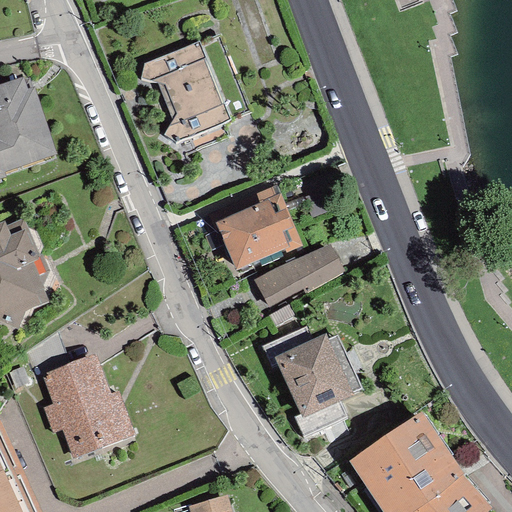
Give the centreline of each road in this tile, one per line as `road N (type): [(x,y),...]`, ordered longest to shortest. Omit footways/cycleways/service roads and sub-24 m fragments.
road 1 (residential): [(67,40),(252,445),(310,511)]
road 2 (primary): [(511,454),(469,398),(429,322),(303,0)]
